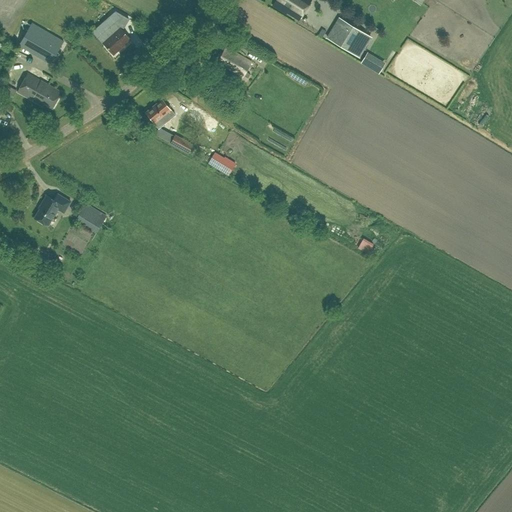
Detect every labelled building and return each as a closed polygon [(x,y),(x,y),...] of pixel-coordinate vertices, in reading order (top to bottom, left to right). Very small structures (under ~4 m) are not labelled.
[(306,0),(276,0),(274,4),(295,18),(306,0)] [(112,7),(103,13),(114,27),(123,21),(112,7)] [(370,38),(340,20),(328,39),(358,57),(370,38)] [(67,43),(32,23),(19,46),(50,64),(53,58),(57,61),(61,54),(57,52),(59,48),(63,50),(67,43)] [(130,39),(120,27),(113,33),(109,28),(99,37),(103,42),(113,54),(130,39)] [(388,46),(384,55),(390,58),(395,49),(388,46)] [(252,62),(226,47),(217,62),(242,77),(252,62)] [(367,52),(361,63),(379,74),(385,63),(367,52)] [(61,93),(26,74),(16,93),(42,106),(44,103),(53,108),(61,93)] [(15,91),(6,87),(1,97),(10,102),(15,91)] [(236,98),(226,93),(220,103),(230,108),(236,98)] [(175,115),(162,99),(146,112),(154,123),(159,128),(175,115)] [(188,120),(195,111),(189,106),(182,115),(188,120)] [(195,120),(205,127),(208,122),(198,115),(195,120)] [(161,127),(158,134),(171,140),(174,133),(161,127)] [(193,145),(175,135),(170,144),(188,154),(193,145)] [(71,202),(58,194),(54,200),(46,195),(41,204),(43,204),(35,217),(48,226),(58,209),(64,213),(71,202)] [(106,217),(85,204),(76,218),(79,220),(77,223),(88,229),(90,226),(97,231),(106,217)]
